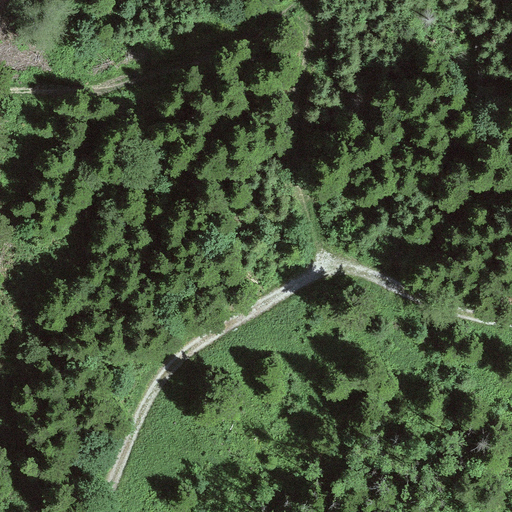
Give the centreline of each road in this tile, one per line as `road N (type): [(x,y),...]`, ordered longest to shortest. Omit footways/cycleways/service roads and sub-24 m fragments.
road 1 (track): [(511,321),(387,274),(320,265),(161,366),(92,511)]
road 2 (track): [(302,0),(295,112),(320,265)]
